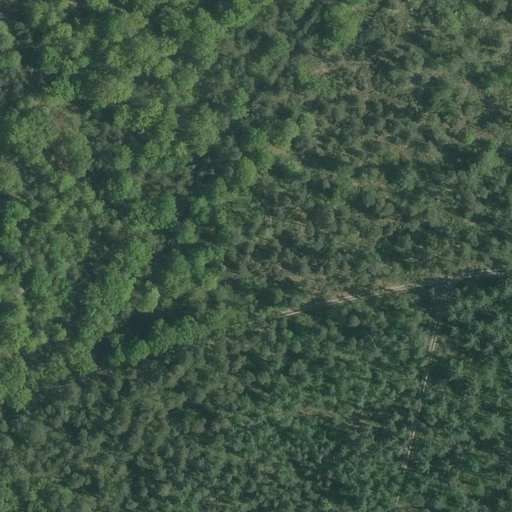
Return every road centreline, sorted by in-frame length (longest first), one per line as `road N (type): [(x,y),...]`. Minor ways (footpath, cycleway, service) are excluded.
road 1 (track): [(0,396),(115,365),(187,333),(511,271)]
road 2 (track): [(391,511),(448,279)]
